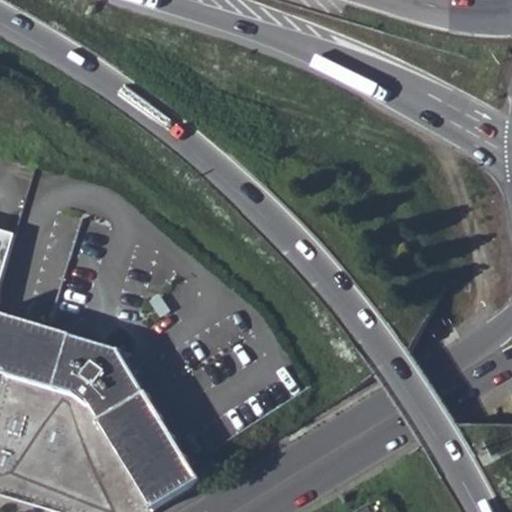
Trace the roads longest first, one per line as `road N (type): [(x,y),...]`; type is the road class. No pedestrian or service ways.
road 1 (trunk): [(0,9),(165,118),(293,232),(388,346),(486,511)]
road 2 (trunk): [(157,0),(354,63),(511,147)]
road 3 (unclassified): [(406,408),(237,511)]
road 4 (unclassified): [(511,319),(406,408)]
